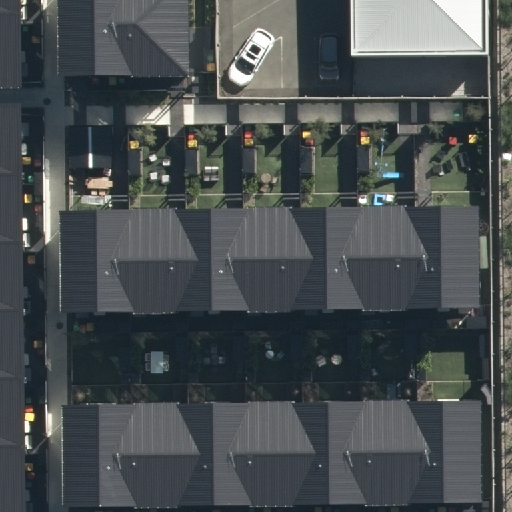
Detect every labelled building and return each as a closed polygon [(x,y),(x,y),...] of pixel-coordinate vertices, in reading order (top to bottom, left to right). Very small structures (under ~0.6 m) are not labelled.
[(32,0),(0,0),(0,84),(33,84),(32,0)] [(187,0),(70,0),(72,81),(189,80),(187,0)] [(489,0),(354,0),(355,54),(489,53),(489,0)] [(38,511),(32,118),(0,118),(0,511),(38,511)] [(475,215),(72,219),(73,316),(475,314),(475,215)] [(477,409),(74,412),(75,510),(477,507),(477,409)]
